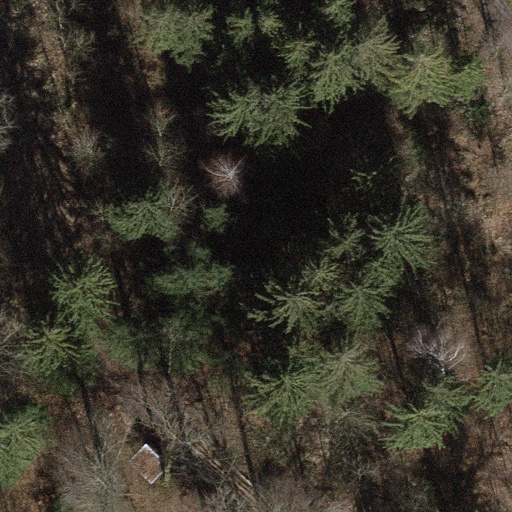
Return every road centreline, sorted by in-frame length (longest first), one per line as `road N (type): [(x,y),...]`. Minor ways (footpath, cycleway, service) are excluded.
road 1 (track): [(94,363),(60,186),(0,38)]
road 2 (track): [(0,327),(94,363),(255,511)]
